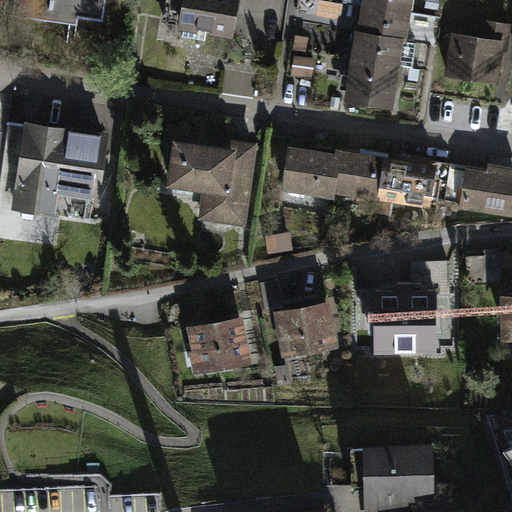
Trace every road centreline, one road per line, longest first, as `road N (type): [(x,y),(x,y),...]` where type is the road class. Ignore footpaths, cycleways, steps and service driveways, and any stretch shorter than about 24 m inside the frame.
road 1 (residential): [(0,321),(52,318),(435,237),(511,230)]
road 2 (residential): [(511,146),(0,73)]
